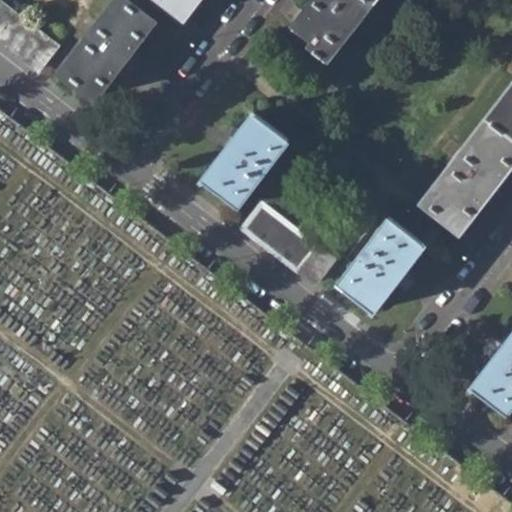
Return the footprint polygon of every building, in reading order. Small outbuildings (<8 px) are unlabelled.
[(0,0),(0,38),(38,68),(57,43),(0,0)] [(116,0),(61,70),(95,95),(115,70),(154,19),(129,0),(116,0)] [(156,0),(187,24),(205,0),(156,0)] [(380,0),(313,0),(291,29),(334,61),(380,0)] [(466,235),(511,175),(511,89),(424,203),(466,235)] [(202,178),(237,204),(289,136),(255,109),(202,178)] [(297,268),(316,244),(262,203),(243,226),(297,268)] [(338,282),(374,309),(386,293),(425,241),(391,215),(338,282)] [(316,244),(297,268),(316,282),(334,258),(316,244)] [(511,334),(473,386),(509,413),(511,408),(511,334)]
